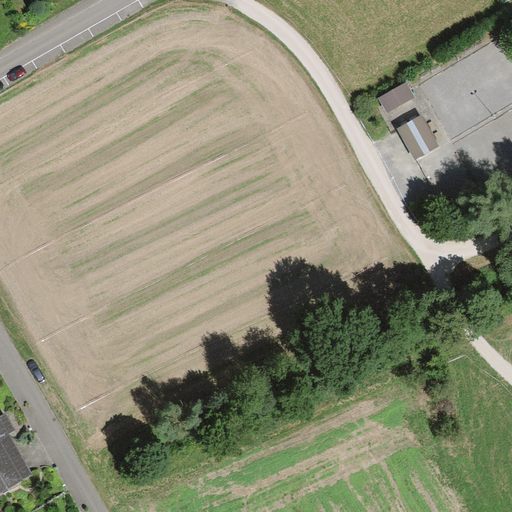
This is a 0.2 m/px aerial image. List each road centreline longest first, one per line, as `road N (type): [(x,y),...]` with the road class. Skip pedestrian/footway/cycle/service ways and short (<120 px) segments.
road 1 (track): [(511,377),(464,323),(405,213)]
road 2 (residential): [(96,511),(0,341)]
road 3 (residential): [(0,69),(114,0)]
